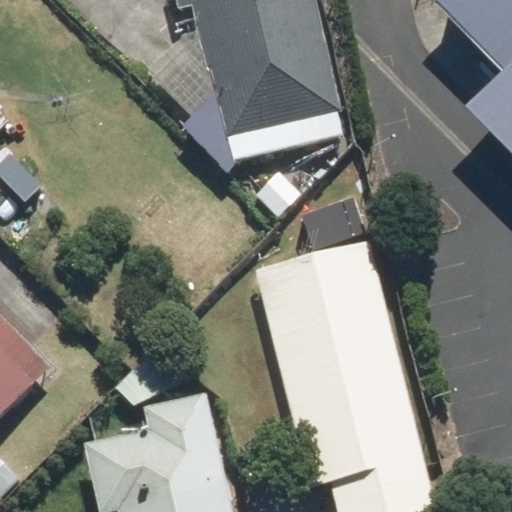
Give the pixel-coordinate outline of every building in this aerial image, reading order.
[(338,121),(307,0),(181,0),(220,151),(338,121)] [(511,0),(472,0),(451,21),(511,83),(511,0)] [(431,511),(365,254),(246,284),(302,502),(325,496),(328,511),(431,511)] [(0,426),(54,373),(0,317),(0,426)] [(223,511),(198,401),(132,416),(139,443),(73,458),(85,511),(223,511)] [(0,504),(23,480),(0,457),(0,504)]
